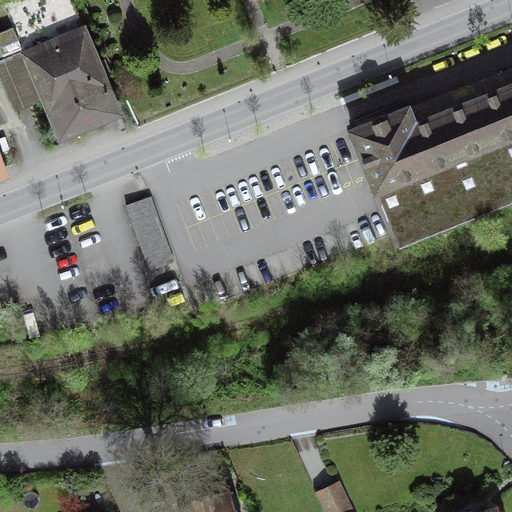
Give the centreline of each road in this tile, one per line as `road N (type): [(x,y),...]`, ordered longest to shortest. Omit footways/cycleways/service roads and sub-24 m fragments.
road 1 (primary): [(0,210),(511,5)]
road 2 (residential): [(0,457),(423,400),(504,409)]
